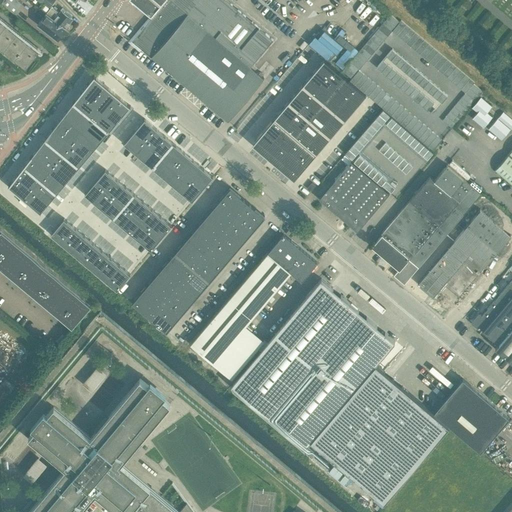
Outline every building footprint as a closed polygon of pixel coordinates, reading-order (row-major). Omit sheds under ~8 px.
[(22,3),(18,0),(3,0),(1,3),(16,15),(20,10),(18,8),(22,3)] [(166,0),(131,0),(152,17),(166,0)] [(273,39),(226,0),(166,0),(152,17),(133,40),(152,56),(227,121),(263,78),(250,66),(273,39)] [(72,15),(62,8),(60,10),(60,11),(59,12),(51,6),(47,12),(44,9),(42,9),(66,28),(73,19),(70,17),(72,15)] [(66,28),(42,9),(41,9),(37,14),(38,17),(41,19),(38,23),(58,39),(66,28)] [(390,14),(386,19),(395,26),(392,30),(396,34),(406,24),(401,20),(399,22),(390,14)] [(0,16),(0,45),(26,66),(40,49),(0,16)] [(386,19),(378,28),(388,36),(392,30),(395,26),(386,19)] [(406,24),(396,34),(401,38),(410,28),(406,24)] [(378,28),(374,33),(383,41),(388,36),(378,28)] [(410,28),(401,38),(406,42),(415,32),(410,28)] [(415,32),(406,42),(410,46),(419,35),(415,32)] [(374,33),(370,38),(379,45),(383,41),(374,33)] [(419,35),(410,46),(415,50),(424,39),(419,35)] [(370,38),(366,42),(375,50),(379,45),(370,38)] [(424,39),(415,50),(420,54),(429,43),(424,39)] [(366,42),(362,47),(371,55),(375,50),(366,42)] [(429,43),(420,54),(424,58),(433,47),(429,43)] [(362,47),(358,51),(367,59),(371,55),(362,47)] [(433,47),(424,58),(429,61),(438,51),(433,47)] [(392,49),(377,67),(427,109),(431,105),(436,109),(447,95),(392,49)] [(358,51),(354,57),(363,64),(367,59),(358,51)] [(438,51),(429,61),(433,65),(442,55),(438,51)] [(442,55),(433,65),(438,69),(447,59),(442,55)] [(354,57),(346,66),(355,74),(359,70),(363,64),(354,57)] [(324,59),(317,67),(338,85),(345,77),(324,59)] [(447,59),(438,69),(443,73),(452,62),(447,59)] [(452,62),(443,73),(447,77),(456,66),(452,62)] [(346,66),(342,70),(351,78),(350,80),(354,84),(363,73),(359,69),(355,74),(346,66)] [(456,66),(447,77),(452,81),(461,70),(456,66)] [(338,85),(317,67),(310,76),(331,94),(338,85)] [(461,70),(452,81),(456,85),(465,74),(461,70)] [(363,73),(354,84),(359,88),(368,77),(363,73)] [(92,101),(107,85),(94,74),(80,91),(92,101)] [(465,74),(456,85),(461,89),(470,78),(465,74)] [(331,94),(310,76),(302,84),(324,102),(331,94)] [(366,95),(345,77),(338,85),(360,103),(366,95)] [(368,77),(359,88),(363,92),(372,81),(368,77)] [(470,78),(461,89),(465,92),(469,88),(478,96),(482,91),(473,83),(474,82),(470,78)] [(372,81),(363,92),(368,95),(377,85),(372,81)] [(324,102),(302,84),(295,92),(317,111),(324,102)] [(104,112),(119,95),(107,85),(92,101),(101,109),(104,112)] [(338,85),(331,94),(352,112),(360,103),(338,85)] [(377,85),(368,95),(372,99),(381,89),(377,85)] [(465,92),(461,97),(471,105),(478,96),(469,88),(465,92)] [(381,89),(372,99),(377,103),(386,92),(381,89)] [(101,109),(92,101),(80,91),(73,100),(93,117),(101,109)] [(317,111),(295,92),(288,101),(310,119),(317,111)] [(386,92),(377,103),(382,107),(391,96),(386,92)] [(331,94),(324,102),(345,120),(352,112),(331,94)] [(116,122),(130,105),(119,95),(104,112),(116,122)] [(391,96),(382,107),(384,109),(386,111),(395,100),(391,96)] [(461,97),(458,102),(467,109),(471,105),(461,97)] [(499,117),(488,108),(491,105),(481,97),(472,107),(478,111),(473,117),(483,126),(491,117),(495,121),(489,128),(501,139),(511,125),(511,119),(503,112),(499,117)] [(93,117),(73,100),(66,109),(86,126),(93,117)] [(395,100),(386,111),(391,115),(400,104),(395,100)] [(310,119),(288,101),(281,109),(303,127),(310,119)] [(324,102),(317,111),(338,128),(345,120),(324,102)] [(458,102),(454,106),(463,114),(467,109),(458,102)] [(400,104),(391,115),(395,119),(404,108),(400,104)] [(454,106),(450,111),(459,119),(463,114),(454,106)] [(383,108),(345,152),(346,153),(352,159),(354,160),(354,161),(386,188),(386,187),(391,191),(395,187),(390,183),(394,179),(361,152),(384,125),(425,161),(433,151),(383,108)] [(404,108),(395,119),(400,123),(409,112),(404,108)] [(86,126),(66,109),(59,119),(78,135),(86,126)] [(116,122),(104,112),(101,109),(93,117),(109,131),(116,122)] [(303,127),(281,109),(274,118),(285,127),(296,136),(303,127)] [(317,111),(310,119),(331,137),(338,128),(317,111)] [(450,111),(446,116),(455,123),(459,119),(450,111)] [(409,112),(400,123),(405,126),(414,116),(409,112)] [(414,116),(405,126),(409,130),(418,120),(414,116)] [(446,116),(442,120),(452,128),(455,123),(446,116)] [(109,131),(93,117),(86,126),(101,139),(109,131)] [(274,118),(254,142),(265,151),(285,127),(274,118)] [(78,135),(59,119),(52,128),(71,143),(78,135)] [(310,119),(303,127),(324,145),(331,137),(310,119)] [(148,141),(158,129),(147,120),(137,132),(148,141)] [(418,120),(409,130),(414,134),(423,123),(418,120)] [(423,123),(414,134),(418,138),(428,127),(423,123)] [(101,139),(86,126),(78,135),(94,148),(101,139)] [(275,160),(296,136),(285,127),(265,151),(275,160)] [(306,145),(317,154),(324,145),(303,127),(296,136),(306,145)] [(428,127),(418,138),(423,142),(432,131),(428,127)] [(71,143),(52,128),(45,137),(63,152),(71,143)] [(156,149),(167,136),(158,129),(148,141),(156,149)] [(432,131),(423,142),(428,146),(437,135),(432,131)] [(137,153),(148,141),(137,132),(126,144),(137,153)] [(94,148),(78,135),(71,143),(86,157),(94,148)] [(437,135),(428,146),(432,150),(441,139),(437,135)] [(165,156),(176,144),(167,136),(156,149),(165,156)] [(286,169),(306,145),(296,136),(275,160),(286,169)] [(63,152),(45,137),(38,146),(56,161),(63,152)] [(146,161),(156,149),(148,141),(137,153),(146,161)] [(385,142),(379,150),(383,154),(390,146),(385,142)] [(86,157),(71,143),(63,152),(79,166),(86,157)] [(174,164),(184,151),(176,144),(165,156),(174,164)] [(286,169),(297,178),(317,154),(306,145),(286,169)] [(56,161),(38,146),(31,155),(48,170),(56,161)] [(390,146),(383,154),(388,158),(394,150),(390,146)] [(155,168),(165,156),(156,149),(146,161),(155,168)] [(511,149),(494,171),(511,186),(511,149)] [(394,150),(388,158),(392,162),(399,154),(394,150)] [(183,171),(193,159),(184,151),(174,164),(183,171)] [(79,166),(63,152),(56,161),(71,174),(79,166)] [(399,154),(392,162),(397,166),(403,158),(399,154)] [(48,170),(31,155),(24,164),(41,178),(48,170)] [(164,176),(174,164),(165,156),(155,168),(164,176)] [(403,158),(397,166),(401,170),(408,162),(403,158)] [(191,179),(202,166),(193,159),(183,171),(191,179)] [(329,187),(319,198),(357,231),(366,219),(389,193),(351,160),(329,187)] [(71,174),(56,161),(48,170),(64,183),(71,174)] [(408,162),(401,170),(406,174),(412,166),(408,162)] [(41,178),(24,164),(17,173),(33,187),(41,178)] [(172,183),(183,171),(174,164),(164,176),(172,183)] [(381,235),(372,246),(398,269),(393,275),(403,284),(418,266),(463,213),(480,193),(447,164),(434,180),(429,176),(410,199),(380,234),(381,235)] [(213,176),(202,166),(191,179),(202,188),(213,176)] [(106,190),(116,178),(105,168),(95,180),(106,190)] [(64,183),(48,170),(41,178),(56,192),(64,183)] [(181,191),(191,179),(183,171),(172,183),(181,191)] [(33,187),(17,173),(9,184),(24,198),(33,187)] [(56,192),(41,178),(33,187),(49,200),(56,192)] [(115,197),(125,185),(116,178),(106,190),(115,197)] [(192,200),(202,188),(191,179),(181,191),(192,200)] [(96,202),(106,190),(95,180),(85,192),(96,202)] [(312,182),(307,188),(310,191),(315,185),(312,182)] [(124,205),(134,193),(125,185),(115,197),(124,205)] [(248,201),(230,186),(218,201),(235,215),(248,201)] [(49,200),(33,187),(24,198),(40,211),(49,200)] [(104,209),(115,197),(106,190),(96,202),(104,209)] [(132,212),(143,200),(134,193),(124,205),(132,212)] [(113,217),(124,205),(115,197),(104,209),(113,217)] [(141,220),(151,208),(143,200),(132,212),(141,220)] [(235,215),(218,201),(211,209),(228,224),(235,215)] [(265,216),(248,201),(235,215),(253,230),(265,216)] [(122,224),(132,212),(124,205),(113,217),(122,224)] [(150,227),(160,215),(151,208),(141,220),(150,227)] [(228,224),(211,209),(204,217),(221,232),(228,224)] [(459,297),(511,235),(480,209),(418,282),(434,295),(443,284),(459,297)] [(131,232),(141,220),(132,212),(122,224),(131,232)] [(171,224),(160,215),(150,227),(161,237),(171,224)] [(253,230),(235,215),(228,224),(246,238),(253,230)] [(62,242),(75,226),(64,217),(51,232),(62,242)] [(221,232),(204,217),(197,226),(214,240),(221,232)] [(139,239),(150,227),(141,220),(131,232),(139,239)] [(246,238),(228,224),(221,232),(238,247),(246,238)] [(70,249),(84,234),(75,226),(62,242),(70,249)] [(214,240),(197,226),(190,234),(207,249),(214,240)] [(0,253),(13,238),(0,227),(0,253)] [(150,249),(161,237),(150,227),(139,239),(150,249)] [(238,247),(221,232),(214,240),(231,255),(238,247)] [(246,324),(291,271),(301,280),(317,262),(296,245),(295,246),(290,241),(291,240),(283,233),(268,251),(269,253),(192,344),(232,378),(258,347),(246,337),(252,329),(246,324)] [(79,257),(92,241),(84,234),(70,249),(79,257)] [(207,249),(190,234),(183,243),(200,257),(207,249)] [(0,266),(5,270),(24,247),(13,238),(0,253),(0,266)] [(231,255),(214,240),(207,249),(224,264),(231,255)] [(88,264),(101,249),(92,241),(79,257),(88,264)] [(200,257),(183,243),(175,251),(193,266),(200,257)] [(16,279),(35,257),(24,247),(5,270),(13,277),(14,277),(16,279)] [(96,272),(110,256),(101,249),(88,264),(96,272)] [(224,264),(207,249),(200,257),(217,272),(224,264)] [(193,266),(175,251),(168,259),(186,274),(193,266)] [(105,279),(118,264),(110,256),(96,272),(105,279)] [(27,289),(46,266),(35,257),(16,279),(19,281),(19,282),(27,289)] [(217,272),(200,257),(193,266),(210,280),(217,272)] [(186,274),(168,259),(161,268),(179,282),(186,274)] [(129,273),(118,264),(105,279),(116,288),(129,273)] [(39,297),(57,275),(46,266),(27,289),(35,296),(36,295),(39,297)] [(210,280),(193,266),(186,274),(203,289),(210,280)] [(179,282),(161,268),(154,276),(171,291),(179,282)] [(203,289),(186,274),(179,282),(196,297),(203,289)] [(49,307),(68,284),(57,275),(39,297),(41,300),(41,301),(49,307)] [(147,285),(164,299),(171,291),(154,276),(147,285)] [(321,278),(231,385),(304,447),(310,440),(384,502),(449,425),(376,363),(395,340),(321,278)] [(494,347),(511,325),(511,279),(482,315),(480,314),(473,322),(494,339),(491,343),(494,347)] [(196,297),(179,282),(171,291),(189,305),(196,297)] [(61,316),(79,294),(68,284),(49,307),(57,314),(58,314),(61,316)] [(157,308),(164,299),(147,285),(140,293),(157,308)] [(189,305),(171,291),(164,299),(182,314),(189,305)] [(157,308),(140,293),(133,302),(150,316),(157,308)] [(72,326),(91,303),(79,294),(61,316),(64,318),(63,319),(69,324),(70,323),(71,325),(71,326),(72,326)] [(182,314),(164,299),(157,308),(174,322),(182,314)] [(157,308),(150,316),(167,331),(174,322),(157,308)] [(511,325),(494,347),(511,362),(511,325)] [(7,343),(0,352),(0,362),(3,366),(16,350),(7,343)] [(16,350),(3,366),(12,372),(24,357),(16,350)] [(24,357),(12,372),(24,382),(36,367),(24,357)] [(3,366),(0,369),(0,387),(12,372),(3,366)] [(12,372),(0,387),(12,397),(24,382),(12,372)] [(194,511),(187,502),(179,511),(121,462),(170,404),(140,378),(90,437),(53,406),(47,414),(43,411),(31,426),(34,429),(28,437),(65,467),(27,511),(79,511),(95,493),(118,511),(194,511)] [(462,378),(434,412),(480,451),(509,418),(462,378)]
